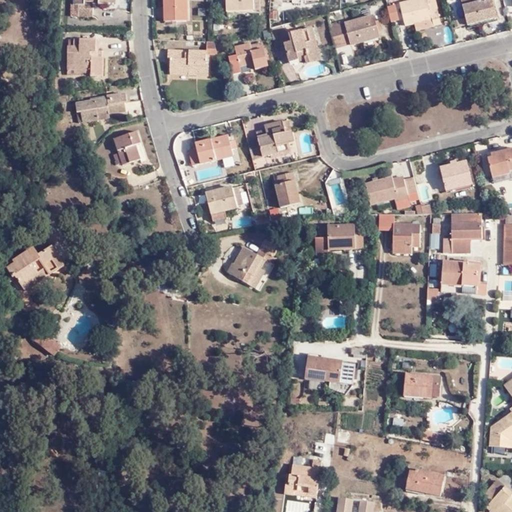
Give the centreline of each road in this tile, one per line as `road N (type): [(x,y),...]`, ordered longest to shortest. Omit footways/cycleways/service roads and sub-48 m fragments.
road 1 (residential): [(511,127),(352,169),(329,161),(310,93)]
road 2 (residential): [(310,93),(505,44)]
road 3 (residential): [(160,132),(310,93)]
road 4 (residential): [(138,0),(160,132)]
